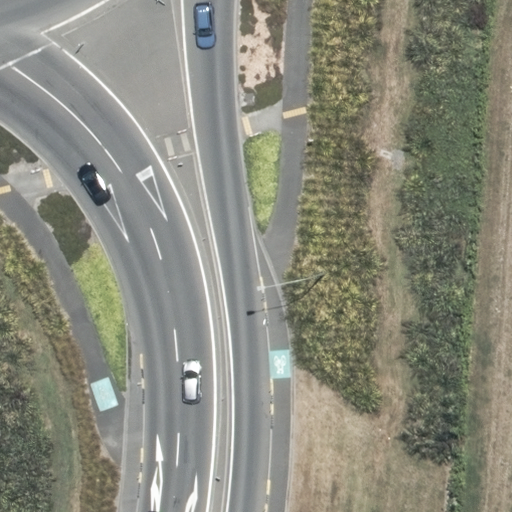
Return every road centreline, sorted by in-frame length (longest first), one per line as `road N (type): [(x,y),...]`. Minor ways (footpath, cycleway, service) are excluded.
road 1 (secondary): [(171,511),(177,339),(160,249),(114,164),(70,108),(0,57)]
road 2 (secondary): [(208,0),(252,382),(245,511)]
